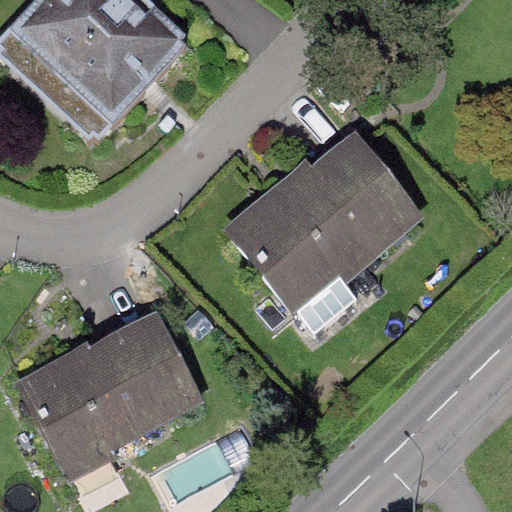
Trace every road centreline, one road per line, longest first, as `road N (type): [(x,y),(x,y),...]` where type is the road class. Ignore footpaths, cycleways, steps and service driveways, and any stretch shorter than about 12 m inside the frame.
road 1 (residential): [(0,228),(69,277),(347,0)]
road 2 (secondary): [(338,511),(511,339)]
